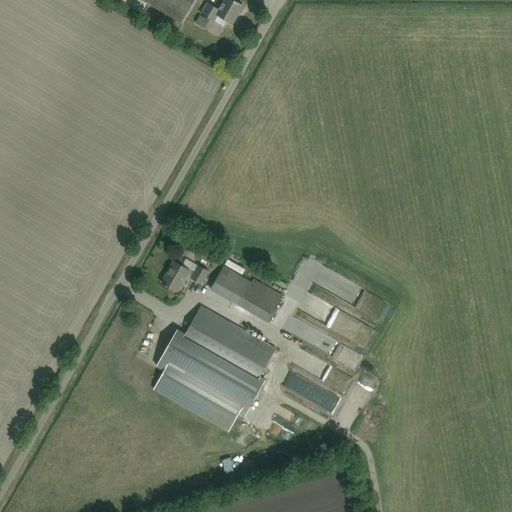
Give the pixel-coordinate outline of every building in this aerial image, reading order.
[(140,0),(180,23),(194,0),(140,0)] [(208,3),(201,14),(214,22),(215,20),(224,26),(227,21),(233,24),(237,17),(236,16),(243,5),(234,0),(224,0),(219,9),(208,3)] [(202,27),(206,19),(200,15),(196,23),(202,27)] [(323,277),(321,283),(329,286),(333,278),(329,276),(333,266),(313,258),(308,271),(323,277)] [(174,261),(161,282),(177,291),(186,275),(201,284),(208,271),(199,265),(195,271),(190,268),(189,270),(174,261)] [(252,282),(232,271),(223,266),(211,289),(219,294),(269,322),(283,295),(254,279),(252,282)] [(352,303),(362,286),(358,283),(348,300),(352,303)] [(185,333),(180,343),(255,386),(260,376),(276,348),(209,311),(201,306),(185,333)] [(333,326),(341,308),(337,306),(328,324),(333,326)] [(177,329),(156,366),(163,370),(168,361),(243,404),(239,413),(245,417),(266,379),(260,376),(255,386),(180,343),(185,333),(177,329)] [(315,374),(322,358),(317,356),(310,372),(315,374)] [(159,379),(153,389),(190,410),(228,432),(239,413),(243,404),(168,361),(163,370),(159,379)] [(293,440),(298,432),(284,425),(279,433),(293,440)] [(239,461),(214,463),(215,472),(240,470),(239,461)]
